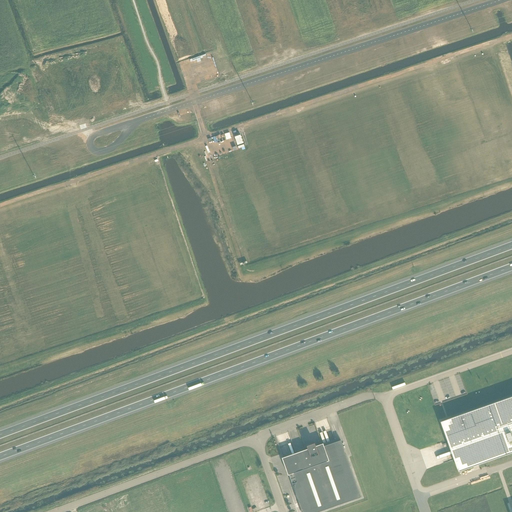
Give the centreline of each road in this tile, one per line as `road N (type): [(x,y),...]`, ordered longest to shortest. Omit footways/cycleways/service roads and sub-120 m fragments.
road 1 (motorway): [(0,456),(511,266)]
road 2 (motorway): [(511,245),(0,434)]
road 3 (unclassified): [(501,0),(136,121)]
road 4 (unclassified): [(255,437),(56,511)]
road 5 (unclassified): [(368,395),(255,437)]
